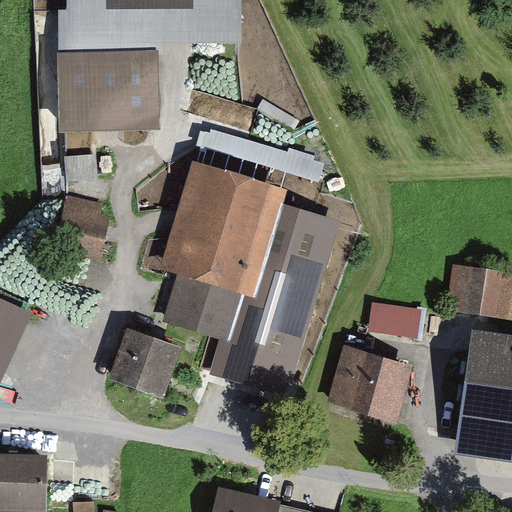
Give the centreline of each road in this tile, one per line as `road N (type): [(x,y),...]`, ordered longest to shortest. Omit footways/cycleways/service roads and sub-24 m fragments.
road 1 (unclassified): [(0,415),(159,436),(371,481),(511,486)]
road 2 (track): [(68,29),(160,38),(173,97),(170,132),(126,197),(123,289),(77,423)]
road 3 (track): [(511,329),(455,324),(441,334),(420,485)]
